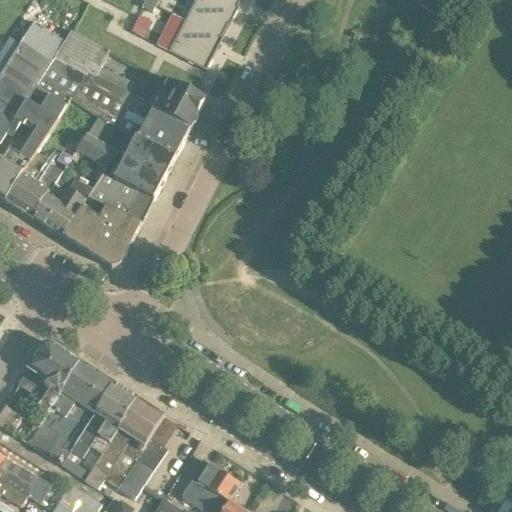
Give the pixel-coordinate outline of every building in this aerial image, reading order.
[(152,15),(160,1),(158,0),(146,0),(142,9),(152,15)] [(230,28),(238,11),(217,0),(196,0),(185,23),(223,42),(223,41),(221,40),(228,27),(230,28)] [(217,0),(238,11),(239,10),(237,9),(241,0),(217,0)] [(440,0),(422,0),(418,7),(432,16),(442,1),(440,0)] [(134,34),(145,38),(151,23),(139,19),(134,34)] [(214,55),(220,42),(222,43),(223,42),(185,23),(169,54),(206,73),(215,56),(214,55)] [(0,146),(6,136),(27,103),(32,96),(35,91),(64,45),(34,26),(6,70),(0,80),(0,146)] [(149,108),(142,103),(140,101),(138,101),(128,95),(97,79),(102,70),(104,66),(110,55),(97,49),(71,35),(64,45),(35,91),(66,110),(71,103),(97,120),(115,129),(131,137),(176,160),(190,132),(154,114),(149,108)] [(133,86),(102,70),(97,79),(128,95),(131,91),(133,86)] [(205,102),(194,97),(163,81),(149,108),(154,114),(190,132),(205,102)] [(0,200),(6,204),(36,156),(66,110),(35,91),(32,96),(38,99),(41,98),(47,102),(40,112),(27,103),(6,136),(12,139),(20,126),(23,129),(27,124),(38,131),(35,135),(31,132),(26,141),(30,143),(20,158),(10,152),(2,163),(0,161),(0,200)] [(103,149),(115,129),(97,120),(87,136),(103,149)] [(117,158),(103,149),(87,136),(77,152),(108,172),(117,158)] [(165,182),(176,160),(131,137),(129,142),(134,144),(126,161),(125,163),(165,182)] [(63,176),(52,168),(53,167),(36,156),(6,204),(33,221),(48,199),(63,176)] [(115,183),(137,194),(154,203),(165,182),(125,163),(126,161),(120,159),(118,165),(122,168),(115,183)] [(154,203),(137,194),(115,183),(104,177),(94,193),(63,241),(117,275),(142,228),(154,203)] [(48,199),(33,221),(63,241),(94,193),(79,185),(72,195),(68,193),(59,206),(48,199)] [(49,416),(62,396),(81,366),(50,346),(44,347),(18,388),(42,403),(39,410),(49,416)] [(62,396),(49,416),(40,429),(40,430),(29,447),(61,469),(67,461),(71,454),(113,386),(81,366),(62,396)] [(113,386),(71,454),(82,461),(90,449),(103,457),(138,402),(113,386)] [(91,476),(86,484),(99,492),(104,484),(134,504),(167,454),(150,442),(165,419),(138,402),(103,457),(91,476)] [(0,416),(0,429),(29,447),(40,430),(5,409),(0,416)] [(45,486),(5,461),(0,457),(0,481),(7,485),(28,499),(35,503),(45,486)] [(86,484),(91,476),(67,461),(61,469),(86,485),(86,484)] [(182,502),(197,511),(223,511),(228,505),(240,487),(205,464),(182,501),(182,502)] [(511,511),(511,471),(496,497),(497,498),(509,479),(511,481),(511,511)] [(7,485),(0,481),(0,496),(21,510),(27,500),(28,499),(7,485)] [(178,511),(163,502),(157,511),(178,511)] [(132,511),(134,511),(121,503),(116,511),(132,511)]
